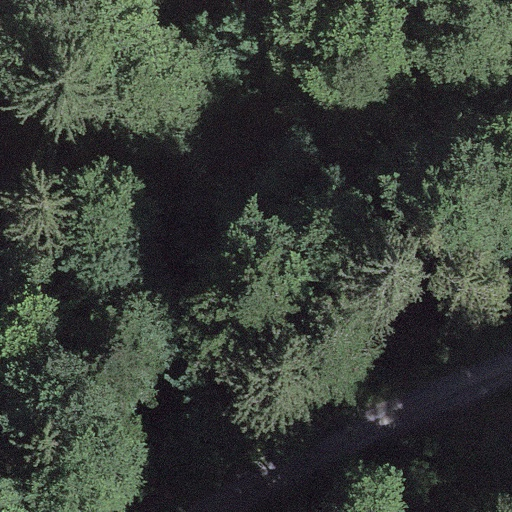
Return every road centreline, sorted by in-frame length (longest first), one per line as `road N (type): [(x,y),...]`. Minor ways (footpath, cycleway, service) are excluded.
road 1 (track): [(0,195),(407,166),(511,138)]
road 2 (track): [(511,395),(281,511)]
